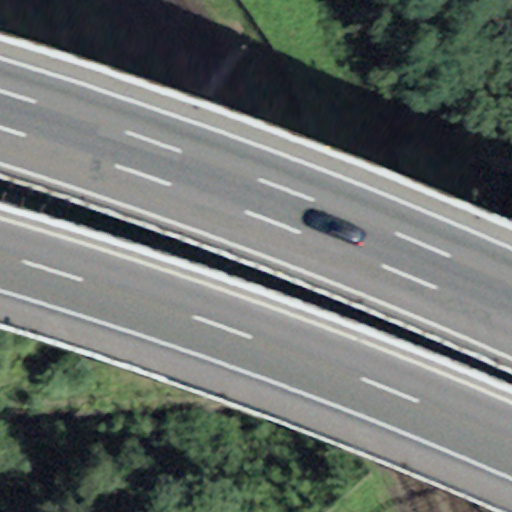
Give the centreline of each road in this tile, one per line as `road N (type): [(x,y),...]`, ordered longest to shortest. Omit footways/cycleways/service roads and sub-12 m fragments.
road 1 (motorway): [(511,304),(277,206),(0,109)]
road 2 (motorway): [(0,256),(213,326),(511,441)]
